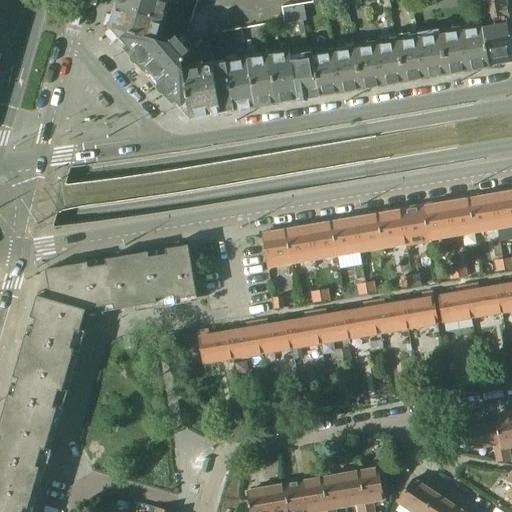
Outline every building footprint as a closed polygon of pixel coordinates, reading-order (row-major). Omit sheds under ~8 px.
[(170,24),(176,3),(168,1),(163,0),(118,0),(116,9),(170,24)] [(196,0),(187,33),(188,33),(195,42),(205,41),(227,33),(241,30),(242,36),(263,32),(262,27),(273,25),(284,24),(283,23),(285,22),(285,25),(306,22),(303,6),(314,4),(314,3),(331,0),(196,0)] [(508,16),(505,0),(482,0),(483,5),(489,5),(491,19),(508,16)] [(175,25),(170,24),(116,9),(110,29),(119,40),(121,38),(122,33),(161,44),(162,45),(172,43),(172,42),(176,38),(179,36),(173,31),(175,25)] [(511,40),(508,16),(491,19),(492,27),(480,29),(487,69),(510,65),(510,63),(511,62),(511,58),(511,57),(511,40)] [(487,69),(480,29),(459,33),(465,73),(487,69)] [(186,106),(181,70),(179,60),(189,49),(195,42),(188,33),(187,33),(181,38),(179,36),(176,38),(172,42),(172,43),(162,45),(161,44),(122,33),(121,38),(132,51),(131,56),(139,66),(144,65),(159,82),(158,87),(166,96),(171,95),(183,108),(186,106)] [(465,73),(459,33),(438,36),(444,76),(465,73)] [(444,76),(438,36),(417,40),(423,80),(444,76)] [(417,40),(395,44),(402,83),(423,80),(417,40)] [(195,42),(189,49),(179,60),(181,70),(186,106),(183,108),(181,109),(190,120),(221,114),(214,67),(211,50),(205,41),(195,42)] [(395,44),(375,47),(381,87),(402,83),(395,44)] [(375,47),(353,51),(360,91),(381,87),(375,47)] [(317,98),(310,58),(309,48),(288,51),(290,61),(296,101),(317,98)] [(280,57),(267,59),(275,105),(296,101),(290,61),(288,51),(279,52),(280,57)] [(353,51),(333,54),(340,94),(360,91),(353,51)] [(340,94),(333,54),(310,58),(317,98),(340,94)] [(258,61),(247,62),(254,109),(275,105),(267,59),(266,55),(257,56),(258,61)] [(238,63),(224,66),(232,112),(254,109),(247,62),(246,58),(237,59),(238,63)] [(224,66),(214,67),(221,114),(232,112),(224,66)] [(511,193),(491,197),(497,229),(511,226),(511,193)] [(491,197),(469,201),(474,232),(497,229),(491,197)] [(469,201),(445,205),(451,236),(474,232),(469,201)] [(445,205),(422,209),(428,240),(451,236),(445,205)] [(422,209),(398,213),(404,244),(405,244),(406,251),(409,250),(408,244),(428,240),(422,209)] [(398,213),(375,217),(380,248),(404,244),(398,213)] [(375,217),(354,220),(359,252),(380,248),(375,217)] [(354,220),(331,224),(336,256),(359,252),(354,220)] [(331,224),(308,228),(313,260),(336,256),(331,224)] [(308,228),(286,232),(291,263),(313,260),(308,228)] [(286,232),(262,236),(267,267),(291,263),(286,232)] [(196,296),(188,246),(166,250),(166,254),(158,256),(157,251),(125,257),(134,307),(154,303),(155,309),(177,305),(176,300),(196,296)] [(134,307),(125,257),(105,260),(106,265),(98,266),(97,262),(62,268),(67,291),(36,296),(36,298),(85,312),(86,310),(113,305),(114,310),(134,307)] [(510,259),(502,260),(504,271),(511,270),(510,259)] [(504,271),(502,260),(495,262),(496,272),(504,271)] [(464,267),(456,268),(458,279),(466,278),(464,267)] [(62,268),(45,271),(48,291),(37,293),(36,296),(67,291),(62,268)] [(451,280),(458,279),(456,268),(449,270),(451,280)] [(419,275),(409,276),(411,287),(411,289),(421,288),(419,275)] [(403,288),(411,287),(409,276),(401,278),(403,288)] [(372,282),(365,284),(366,294),(374,293),(372,282)] [(359,296),(366,294),(365,284),(357,285),(359,296)] [(477,285),(466,287),(472,318),(501,313),(497,288),(479,291),(477,285)] [(511,285),(497,288),(501,313),(511,311),(511,285)] [(442,323),(472,318),(466,287),(456,288),(457,295),(438,298),(442,323)] [(327,290),(318,292),(320,302),(328,301),(327,290)] [(313,303),(320,302),(318,292),(311,293),(313,303)] [(422,301),(404,304),(408,329),(437,324),(432,292),(421,294),(422,301)] [(80,330),(85,312),(36,298),(30,318),(35,319),(33,328),(28,326),(19,356),(69,370),(74,352),(79,353),(85,331),(80,330)] [(274,310),(282,309),(280,298),(272,299),(274,310)] [(384,301),(373,302),(378,334),(408,329),(404,304),(385,307),(384,301)] [(363,311),(344,314),(349,339),(378,334),(373,302),(362,304),(363,311)] [(324,311),(314,313),(319,344),(349,339),(344,314),(325,317),(324,311)] [(305,321),(286,324),(290,349),(319,344),(314,313),(304,314),(305,321)] [(267,320),(256,322),(261,354),(290,349),(286,324),(268,327),(267,320)] [(247,331),(228,334),(232,359),(261,354),(256,322),(245,324),(247,331)] [(202,364),(232,359),(228,334),(209,337),(208,330),(197,332),(202,364)] [(132,336),(124,337),(126,349),(134,347),(132,336)] [(381,341),(369,343),(371,352),(383,349),(381,341)] [(341,350),(343,362),(351,361),(349,349),(341,350)] [(61,413),(67,393),(68,391),(63,390),(69,370),(19,356),(13,378),(18,379),(15,387),(10,386),(2,415),(51,430),(57,411),(61,413)] [(44,472),(50,452),(51,450),(46,448),(51,430),(2,415),(0,421),(0,437),(0,438),(0,439),(0,478),(34,489),(39,470),(44,472)] [(511,415),(494,419),(495,423),(502,462),(502,464),(510,463),(508,448),(511,446),(511,415)] [(496,463),(502,462),(495,423),(462,429),(466,451),(494,446),(496,463)] [(378,470),(359,473),(365,511),(373,511),(372,502),(384,500),(378,470)] [(365,511),(359,473),(340,477),(345,506),(357,504),(358,511),(365,511)] [(340,477),(321,480),(326,511),(335,511),(334,508),(345,506),(340,477)] [(32,511),(33,511),(34,509),(29,507),(34,489),(0,478),(0,511),(32,511)] [(326,511),(321,480),(303,483),(308,511),(312,511),(319,511),(326,511)] [(397,502),(411,511),(423,511),(435,495),(411,480),(397,502)] [(308,511),(303,483),(284,486),(288,511),(308,511)] [(288,511),(284,486),(267,489),(270,511),(288,511)] [(270,511),(267,489),(246,493),(249,511),(270,511)] [(455,511),(457,510),(435,495),(423,511),(455,511)]
